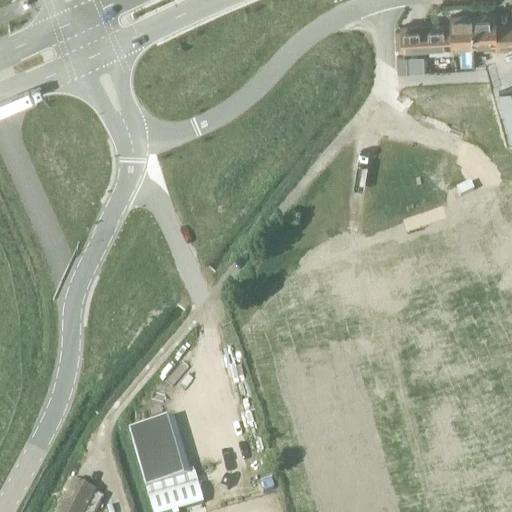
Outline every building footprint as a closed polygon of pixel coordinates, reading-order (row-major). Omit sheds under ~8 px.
[(498,48),(511,46),(511,21),(496,23),(495,14),(472,15),(474,44),(498,43),(498,48)] [(451,46),(474,44),(472,15),(449,16),(450,34),(441,35),(441,31),(400,33),(401,52),(442,50),(442,53),(451,52),(451,46)] [(511,88),(499,92),(511,139),(511,88)] [(189,477),(172,419),(128,432),(145,490),(189,477)] [(84,511),(95,493),(94,493),(73,482),(57,511),(84,511)] [(196,484),(147,499),(150,511),(175,511),(202,504),(196,484)]
